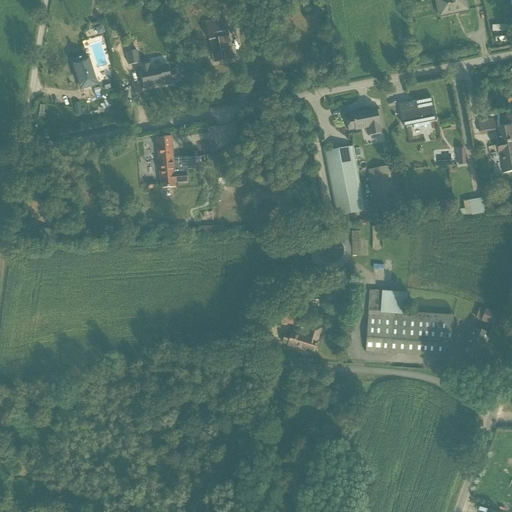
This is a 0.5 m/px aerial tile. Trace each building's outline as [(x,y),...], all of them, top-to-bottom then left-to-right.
[(441,0),(445,18),(469,13),(466,0),(441,0)] [(208,63),(232,59),(225,17),(201,21),(208,63)] [(511,23),(498,24),(498,31),(511,30),(511,23)] [(158,46),(167,38),(160,30),(151,37),(158,46)] [(511,32),(500,34),(501,42),(511,40),(511,32)] [(511,45),(497,49),(499,60),(511,57),(511,45)] [(77,58),(86,90),(99,87),(91,55),(77,58)] [(153,65),(145,66),(149,89),(178,83),(175,65),(154,69),(153,65)] [(401,126),(434,120),(429,98),(397,105),(401,126)] [(363,126),(367,143),(389,137),(381,106),(351,114),(354,129),(363,126)] [(503,173),(511,171),(511,125),(495,128),(503,173)] [(159,189),(176,188),(176,184),(188,183),(187,170),(174,171),(173,137),(156,137),(159,189)] [(345,217),(370,212),(356,147),(346,149),(347,154),(333,157),(345,217)] [(433,166),(457,165),(457,149),(432,150),(433,166)] [(379,219),(399,214),(385,156),(366,160),(379,219)] [(488,197),(468,199),(470,215),(491,213),(488,197)] [(409,292),(369,289),(364,353),(453,359),(456,315),(407,312),(409,292)] [(482,319),(507,320),(507,310),(482,310),(482,319)] [(289,348),(319,353),(322,333),(292,327),(289,348)] [(461,354),(481,359),(488,333),(469,327),(461,354)] [(329,340),(326,353),(339,356),(342,343),(329,340)]
